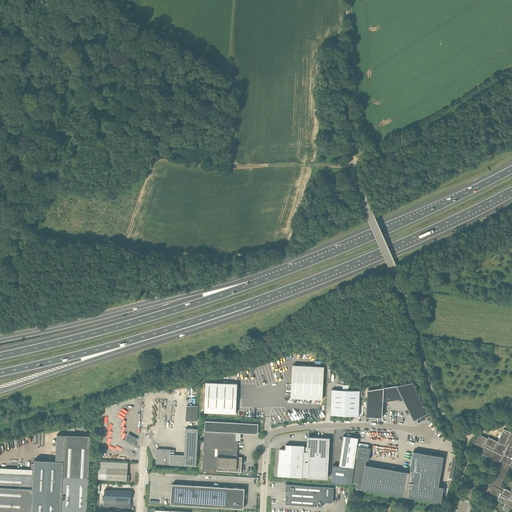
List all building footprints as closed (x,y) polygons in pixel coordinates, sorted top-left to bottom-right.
[(291,398),(322,400),(324,367),(292,365),(291,398)] [(237,384),(205,382),(204,412),(235,414),(237,384)] [(396,387),(402,399),(404,403),(418,395),(412,384),(396,387)] [(331,390),(330,415),(341,416),(347,416),(358,416),(360,391),(348,390),(349,386),(343,385),(342,390),(331,390)] [(382,402),(402,399),(396,387),(383,389),(382,402)] [(382,402),(383,389),(367,391),(365,418),(381,419),(382,402)] [(418,395),(404,403),(413,421),(427,414),(418,395)] [(198,407),(187,406),(186,422),(197,422),(198,407)] [(205,421),(204,431),(202,470),(241,472),(242,457),(237,457),(238,433),(257,434),(258,424),(205,421)] [(196,466),(198,429),(185,428),(184,455),(170,454),(171,449),(157,449),(156,464),(196,466)] [(502,509),(509,511),(510,510),(511,506),(511,432),(510,432),(504,429),(498,442),(488,437),(487,439),(479,435),(475,444),(483,448),(481,453),(499,462),(493,477),(489,483),(487,488),(488,488),(490,489),(491,489),(489,492),(499,497),(497,500),(505,503),(502,509)] [(128,434),(124,441),(133,446),(137,439),(128,434)] [(86,511),(90,436),(64,435),(63,461),(34,460),(33,475),(32,475),(32,470),(0,468),(0,511),(86,511)] [(332,483),(351,484),(358,438),(343,436),(339,466),(332,465),(332,483)] [(307,437),(307,447),(304,447),(304,446),(285,445),(285,450),(279,449),(278,476),(306,477),(307,447),(308,437),(307,437)] [(308,437),(307,447),(306,477),(327,479),(329,438),(308,437)] [(370,449),(358,447),(356,459),(366,460),(368,461),(370,449)] [(361,489),(405,497),(436,502),(440,502),(443,487),(438,486),(443,457),(413,452),(409,473),(365,465),(361,489)] [(356,488),(361,489),(365,465),(366,460),(356,459),(353,484),(357,484),(356,488)] [(129,476),(127,476),(128,463),(98,461),(98,479),(123,481),(123,482),(129,482),(129,476)] [(170,504),(238,508),(243,509),(244,488),(172,484),(170,504)] [(290,492),(289,505),(321,507),(321,502),(332,503),(333,488),(285,484),(285,491),(290,492)] [(131,491),(104,490),(103,507),(130,509),(131,491)]
